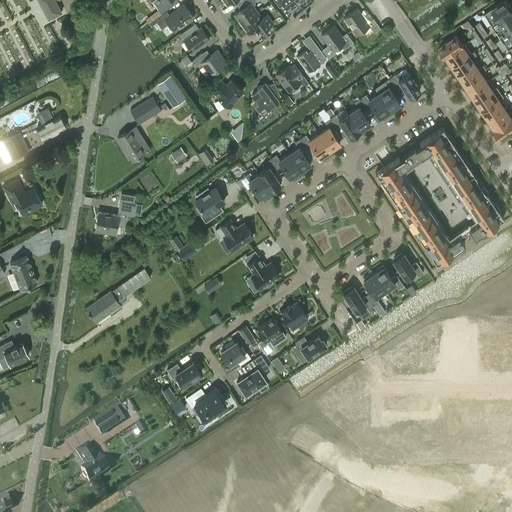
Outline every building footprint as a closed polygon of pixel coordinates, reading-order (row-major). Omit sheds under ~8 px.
[(59,7),(54,0),(37,0),(48,19),(61,12),(59,7)] [(170,0),(149,0),(150,1),(151,0),(157,7),(161,13),(174,4),(170,0)] [(241,24),(257,12),(253,6),(254,5),(255,0),(242,0),(238,3),(237,4),(240,9),(234,14),(241,24)] [(289,11),(299,4),(296,0),(273,0),(279,7),(284,4),(289,11)] [(492,25),(511,11),(511,8),(506,0),(504,0),(484,13),(492,25)] [(166,11),(155,19),(157,22),(161,28),(169,23),(174,30),(193,17),(184,4),(169,15),(166,11)] [(357,8),(344,18),(356,35),(369,25),(374,32),(380,28),(373,18),(367,22),(357,8)] [(511,11),(492,25),(500,37),(511,28),(511,11)] [(257,12),(241,24),(248,34),(255,29),(258,34),(273,23),(267,14),(262,18),(257,12)] [(480,31),(484,28),(480,22),(476,25),(480,31)] [(195,23),(180,34),(184,39),(183,39),(192,51),(209,39),(200,27),(198,28),(195,23)] [(334,25),(321,35),(328,45),(322,49),(328,58),(335,53),(333,50),(340,44),(344,49),(348,46),(353,42),(346,32),(342,36),(334,25)] [(484,28),(480,31),(484,38),(489,35),(484,28)] [(511,45),(511,28),(500,37),(508,49),(511,45)] [(440,47),(446,57),(463,45),(456,35),(440,47)] [(463,45),(446,57),(452,66),(471,53),(465,44),(463,45)] [(319,63),(325,58),(315,45),(306,51),(305,50),(296,56),(307,71),(308,70),(311,75),(319,69),(316,64),(319,62),(319,63)] [(206,50),(191,61),(195,66),(200,62),(209,74),(226,62),(217,50),(210,55),(206,50)] [(452,66),(459,75),(476,63),(478,62),(474,56),(477,54),(474,51),(471,53),(452,66)] [(353,55),(353,57),(355,60),(361,55),(358,52),(353,55)] [(182,67),(191,61),(187,55),(178,62),(182,67)] [(331,74),(337,70),(331,62),(325,66),(331,74)] [(476,63),(459,75),(465,83),(482,72),(486,69),(484,66),(479,69),(476,63)] [(288,65),(276,74),(288,90),(300,82),(303,86),(308,83),(299,69),(294,73),(291,70),(288,65)] [(391,77),(398,87),(402,85),(409,96),(411,95),(412,97),(419,92),(418,90),(420,89),(408,72),(402,76),(399,72),(391,77)] [(465,83),(471,92),(488,81),(482,72),(465,83)] [(170,75),(158,84),(173,106),(185,98),(170,75)] [(400,104),(392,91),(398,87),(391,77),(384,82),(375,88),(378,92),(390,110),(393,107),(394,108),(400,104)] [(221,81),(214,92),(219,96),(218,97),(230,106),(243,89),(231,80),(227,85),(221,81)] [(489,80),(488,81),(471,92),(477,101),(495,89),(495,88),(489,80)] [(258,90),(252,95),(257,102),(254,104),(261,113),(267,109),(267,110),(269,109),(269,108),(279,100),(276,97),(280,95),(274,82),(267,85),(265,82),(257,88),(258,90)] [(477,101),(483,110),(501,98),(502,98),(504,97),(497,87),(495,88),(495,89),(477,101)] [(386,112),(390,110),(378,92),(368,98),(366,94),(360,98),(367,108),(372,105),(380,118),(387,114),(386,112)] [(152,95),(130,110),(139,123),(161,109),(160,107),(154,97),(152,95)] [(293,102),(288,96),(283,99),(288,106),(293,102)] [(348,112),(360,130),(364,127),(364,128),(371,124),(362,111),(367,108),(360,98),(355,101),(354,102),(357,106),(348,112)] [(501,98),(483,110),(489,119),(506,108),(508,107),(502,98),(501,98)] [(42,121),(53,116),(49,108),(38,113),(42,121)] [(489,119),(495,128),(511,116),(511,111),(509,113),(506,108),(489,119)] [(356,132),(360,130),(348,112),(339,118),(336,114),(330,118),(337,128),(342,125),(351,138),(357,134),(356,132)] [(45,122),(39,125),(37,126),(43,138),(47,136),(65,126),(59,115),(45,122)] [(511,116),(495,128),(501,138),(509,134),(511,132),(511,116)] [(318,132),(330,150),(334,147),(335,149),(341,144),(332,131),(337,128),(330,118),(324,122),(327,126),(318,132)] [(451,239),(404,170),(430,153),(476,222),(468,227),(474,236),(480,232),(480,233),(506,216),(445,125),(419,142),(420,143),(416,146),(413,141),(400,150),(403,155),(399,157),(399,156),(375,172),(436,263),(460,247),(459,246),(465,242),(459,234),(451,239)] [(131,128),(118,137),(132,160),(146,151),(138,140),(142,137),(140,134),(136,136),(131,128)] [(1,140),(0,140),(0,151),(5,161),(11,158),(28,149),(19,131),(1,140)] [(326,152),(330,150),(318,132),(309,138),(306,134),(300,138),(307,148),(312,145),(321,158),(327,154),(326,152)] [(288,152),(300,170),(304,167),(305,169),(311,164),(302,151),(307,148),(300,138),(295,142),(298,146),(288,152)] [(187,156),(181,147),(173,153),(179,162),(187,156)] [(296,172),(300,170),(288,152),(279,159),(276,154),(270,158),(277,168),(282,165),(291,178),(297,174),(296,172)] [(213,160),(209,155),(202,161),(206,165),(213,160)] [(272,172),(277,168),(270,158),(264,162),(267,166),(260,171),(272,189),(274,187),(275,189),(281,185),(272,172)] [(266,193),(272,189),(260,171),(252,176),(249,172),(240,178),(247,188),(252,185),(261,198),(267,194),(266,193)] [(16,179),(3,186),(14,207),(19,204),(23,213),(42,204),(33,187),(23,192),(16,179)] [(215,187),(210,190),(208,188),(198,194),(200,198),(196,200),(205,214),(209,211),(213,217),(223,210),(219,204),(224,201),(215,187)] [(120,200),(118,212),(134,214),(135,212),(139,212),(140,203),(136,203),(136,202),(120,200)] [(98,211),(95,229),(115,232),(116,225),(123,226),(125,215),(118,214),(98,211)] [(221,238),(224,236),(233,250),(253,236),(244,223),(236,228),(230,219),(215,229),(221,238)] [(182,245),(175,236),(170,240),(176,249),(182,245)] [(184,259),(191,255),(185,247),(179,252),(184,259)] [(418,275),(423,272),(416,261),(411,265),(403,253),(402,254),(401,252),(393,258),(394,259),(393,260),(405,278),(415,271),(418,275)] [(258,255),(247,263),(253,273),(251,275),(260,288),(279,275),(270,262),(264,266),(262,263),(263,262),(258,255)] [(27,256),(10,263),(20,288),(37,281),(27,256)] [(398,289),(404,285),(396,275),(391,278),(383,265),(376,269),(377,270),(373,273),(385,291),(395,284),(398,289)] [(110,290),(85,307),(88,311),(88,312),(89,314),(90,313),(96,321),(120,304),(119,303),(126,299),(123,295),(150,277),(143,267),(110,291),(110,290)] [(371,291),(366,295),(373,305),(379,301),(376,297),(385,291),(373,273),(370,276),(369,274),(363,278),(371,291)] [(205,285),(209,292),(217,286),(212,280),(205,285)] [(412,284),(406,288),(411,295),(416,291),(412,284)] [(362,298),(354,286),(352,287),(351,286),(344,291),(345,292),(343,293),(346,297),(350,304),(357,314),(367,307),(368,309),(373,305),(366,295),(362,298)] [(346,297),(342,300),(346,307),(350,304),(346,297)] [(307,316),(296,300),(290,305),(289,304),(281,310),(280,311),(292,328),(307,318),(306,317),(307,316)] [(256,328),(263,338),(258,342),(266,353),(274,348),(269,339),(282,331),(273,317),(267,321),(266,320),(257,327),(257,328),(256,328)] [(246,325),(239,330),(246,341),(253,337),(246,325)] [(295,341),(296,343),(291,346),(301,361),(315,352),(316,353),(322,350),(321,348),(326,345),(322,339),(320,340),(318,336),(312,339),(308,341),(304,335),(295,341)] [(226,347),(221,351),(230,364),(237,359),(240,364),(250,357),(247,352),(245,353),(236,341),(234,342),(233,339),(224,345),(226,347)] [(0,367),(3,367),(11,364),(28,355),(22,342),(16,345),(16,344),(14,345),(11,340),(0,345),(0,367)] [(493,348),(481,348),(481,370),(493,370),(493,348)] [(505,348),(493,348),(493,370),(505,370),(505,348)] [(432,353),(420,353),(420,355),(420,377),(432,377),(432,361),(438,361),(438,349),(432,349),(432,353)] [(238,381),(236,382),(240,388),(241,387),(245,393),(265,380),(260,373),(269,367),(260,354),(247,363),(252,371),(237,381),(238,381)] [(274,365),(280,361),(277,355),(271,360),(274,365)] [(400,363),(394,363),(394,375),(400,375),(407,375),(407,377),(420,377),(420,355),(407,356),(407,363),(400,363)] [(188,357),(179,363),(182,368),(191,362),(188,357)] [(177,362),(167,369),(175,381),(179,378),(183,385),(201,373),(200,372),(202,370),(197,364),(195,365),(193,361),(181,369),(177,362)] [(200,388),(186,398),(191,406),(195,404),(205,419),(218,410),(216,408),(225,402),(221,397),(223,396),(216,387),(209,391),(211,394),(207,397),(200,388)] [(346,387),(334,390),(336,396),(340,394),(343,407),(366,401),(363,389),(347,393),(346,387)] [(173,394),(167,398),(170,402),(176,398),(173,394)] [(176,413),(186,407),(181,398),(171,405),(176,413)] [(366,401),(343,407),(346,419),(369,413),(366,401)] [(458,403),(444,403),(444,426),(458,426),(458,431),(464,431),(464,419),(458,419),(458,403)] [(474,424),(468,424),(468,436),(474,436),(474,431),(486,431),(486,408),(474,408),(474,424)] [(499,408),(486,408),(486,431),(499,431),(499,436),(505,436),(505,424),(499,424),(499,408)] [(110,412),(93,422),(96,428),(97,428),(97,429),(101,435),(118,424),(116,421),(110,412)] [(392,419),(381,419),(381,437),(392,437),(392,419)] [(402,419),(392,419),(392,437),(402,437),(402,419)] [(413,419),(402,419),(402,437),(413,437),(413,419)] [(424,419),(413,419),(413,437),(424,437),(424,419)] [(435,419),(424,419),(424,437),(435,437),(435,419)] [(142,422),(137,425),(140,431),(146,427),(142,422)] [(359,424),(349,432),(353,437),(363,429),(359,424)] [(97,458),(87,444),(76,451),(83,463),(84,462),(86,465),(80,469),(83,473),(82,474),(85,479),(87,478),(89,482),(108,470),(99,457),(97,458)] [(290,478),(284,489),(303,501),(310,491),(296,482),(300,477),(290,471),(286,476),(290,478)] [(273,497),(270,502),(280,508),(283,503),(297,511),(303,501),(284,489),(277,499),(273,497)] [(4,495),(0,497),(0,511),(2,511),(10,508),(4,495)]
